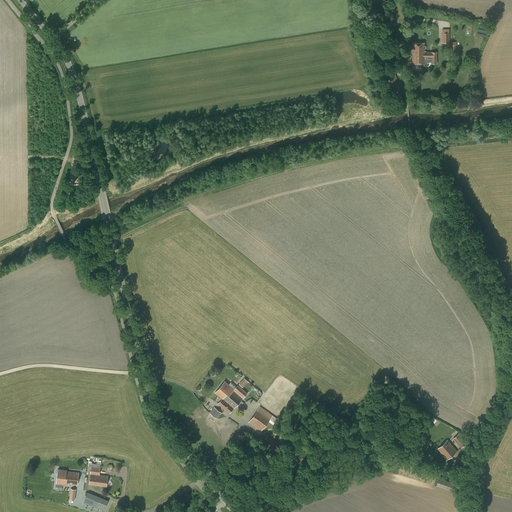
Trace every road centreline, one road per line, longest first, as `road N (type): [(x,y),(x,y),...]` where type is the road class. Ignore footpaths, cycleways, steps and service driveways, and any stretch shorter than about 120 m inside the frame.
road 1 (tertiary): [(224,500),(154,407),(76,85),(51,39)]
road 2 (track): [(407,104),(384,102),(355,29),(355,0)]
